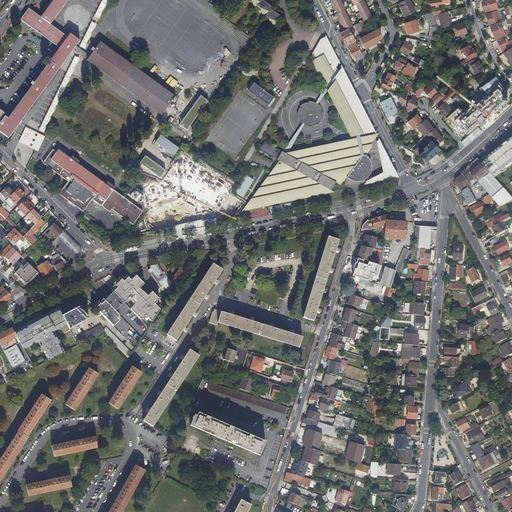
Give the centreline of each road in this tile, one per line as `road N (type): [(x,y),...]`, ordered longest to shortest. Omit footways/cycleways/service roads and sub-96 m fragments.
road 1 (residential): [(230,236),(230,270),(128,422),(71,421),(46,430),(0,502)]
road 2 (residential): [(267,511),(348,250),(347,214)]
road 3 (residential): [(446,191),(429,395)]
road 4 (residential): [(102,257),(0,150)]
road 5 (residential): [(446,191),(511,316)]
road 6 (residential): [(491,511),(429,395)]
